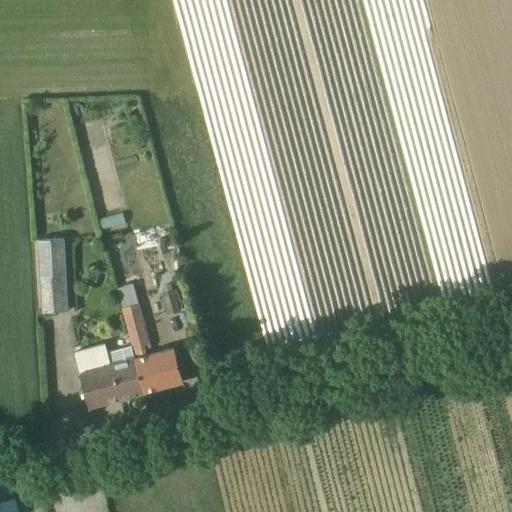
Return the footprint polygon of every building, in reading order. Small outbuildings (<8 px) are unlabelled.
[(64,238),(39,239),(43,312),(68,311),(64,238)] [(124,305),(140,301),(136,283),(120,287),(124,305)] [(163,286),(165,293),(173,291),(172,284),(163,286)] [(173,291),(165,293),(163,293),(167,313),(179,311),(175,291),(173,291)] [(132,346),(145,392),(183,381),(174,347),(153,352),(140,303),(123,308),(133,346),(132,346)] [(132,346),(108,352),(106,343),(75,352),(89,406),(145,392),(132,346)] [(25,500),(26,511),(40,511),(39,498),(25,500)] [(19,511),(16,499),(0,503),(0,501),(0,511),(19,511)]
